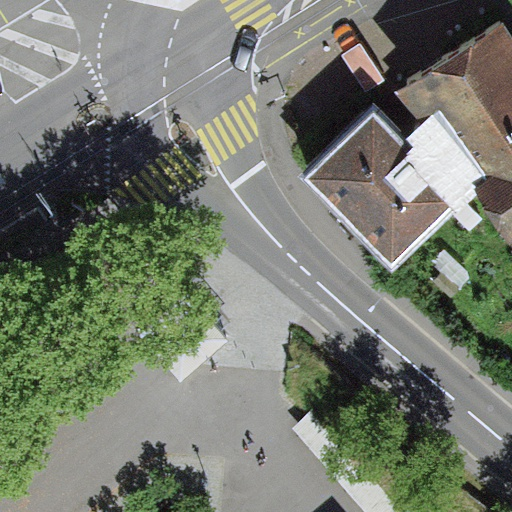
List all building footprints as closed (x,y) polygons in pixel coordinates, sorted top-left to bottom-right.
[(336,128),(306,157),(354,206),(396,249),(468,178),(479,168),(511,218),(511,20),(507,12),(446,50),(409,74),(428,103),(416,114),(408,122),(377,90),(336,128)] [(484,213),(465,193),(450,206),(469,226),(484,213)] [(473,270),(445,244),(432,259),(442,268),(460,284),(473,270)] [(460,284),(442,268),(434,277),(452,293),(460,284)] [(232,334),(189,284),(138,328),(182,378),(232,334)] [(323,358),(292,330),(289,387),(309,412),(397,511),(495,511),(487,504),(458,484),(412,458),(386,436),(352,387),(323,358)] [(408,511),(315,399),(281,429),(353,511),(408,511)]
